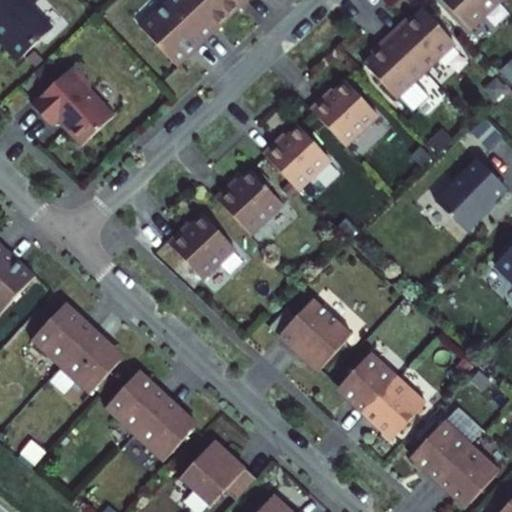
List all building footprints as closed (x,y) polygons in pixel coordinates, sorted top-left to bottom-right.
[(0,0),(0,47),(13,61),(46,29),(29,11),(31,8),(22,0),(0,0)] [(201,41),(162,0),(161,0),(146,14),(149,17),(137,28),(171,64),(188,49),(190,51),(201,41)] [(224,15),(209,0),(162,0),(201,41),(211,31),(209,29),(224,15)] [(209,0),(224,15),(238,2),(240,4),(244,0),(209,0)] [(494,2),(492,0),(438,0),(465,29),(494,2)] [(238,2),(224,15),(226,18),(240,4),(238,2)] [(399,20),(386,32),(421,70),(450,43),(419,9),(409,18),(403,24),(399,20)] [(146,14),(135,25),(137,28),(149,17),(146,14)] [(406,14),(399,20),(403,24),(409,18),(406,14)] [(224,15),(209,29),(211,31),(226,18),(224,15)] [(421,70),(386,32),(373,45),(376,48),(370,55),(360,63),(392,97),(421,70)] [(376,48),(373,45),(366,51),(370,55),(376,48)] [(188,49),(171,64),(174,67),(190,51),(188,49)] [(70,67),(28,105),(48,127),(55,121),(78,146),(110,116),(87,90),(87,85),(70,67)] [(320,95),(305,108),(341,145),(374,115),(342,81),(331,91),(324,99),(320,95)] [(327,87),(320,95),(324,99),(331,91),(327,87)] [(272,139),(258,153),(293,190),(326,159),(294,125),(283,136),(276,143),(272,139)] [(279,132),(272,139),(276,143),(283,136),(279,132)] [(473,159),(432,202),(461,231),(503,188),(473,159)] [(225,184),(211,197),(246,234),(279,203),(247,170),(236,181),(228,187),(225,184)] [(232,176),(225,184),(228,187),(236,181),(232,176)] [(177,228),(163,241),(198,279),(231,248),(200,214),(188,225),(181,232),(177,228)] [(184,222),(177,228),(181,232),(188,225),(184,222)] [(511,242),(491,264),(511,284),(511,242)] [(15,260),(4,250),(0,254),(0,309),(30,277),(13,262),(15,260)] [(15,260),(13,262),(30,277),(31,275),(15,260)] [(309,298),(274,336),(306,364),(308,361),(317,368),(348,334),(309,298)] [(61,303),(58,306),(66,313),(69,309),(61,303)] [(56,367),(90,330),(69,309),(66,313),(58,306),(27,341),(56,367)] [(112,350),(90,330),(56,367),(85,394),(117,360),(110,353),(112,350)] [(112,350),(110,353),(117,360),(119,356),(112,350)] [(339,395),(360,414),(395,377),(367,352),(336,386),(342,392),(339,395)] [(314,372),(317,368),(308,361),(306,364),(314,372)] [(135,371),(132,374),(139,380),(142,378),(135,371)] [(130,435),(164,398),(142,378),(139,380),(132,374),(100,408),(130,435)] [(395,377),(360,414),(381,433),(384,430),(390,436),(422,402),(395,377)] [(339,395),(342,392),(336,386),(332,389),(339,395)] [(186,418),(164,398),(130,435),(159,462),(190,428),(183,421),(186,418)] [(193,424),(186,418),(183,421),(190,428),(193,424)] [(413,463),(434,482),(468,445),(441,419),(409,454),(416,460),(413,463)] [(384,430),(381,433),(388,440),(390,436),(384,430)] [(216,452),(219,448),(211,441),(209,444),(216,452)] [(232,500),(252,478),(219,448),(216,452),(209,444),(176,479),(207,507),(222,491),(232,500)] [(468,445),(434,482),(454,502),(458,498),(464,504),(496,470),(468,445)] [(406,457),(413,463),(416,460),(409,454),(406,457)] [(511,511),(511,494),(495,511),(511,511)] [(270,495),(267,499),(275,506),(278,502),(270,495)] [(458,498),(454,502),(461,508),(464,504),(458,498)] [(288,511),(278,502),(275,506),(267,499),(254,511),(288,511)]
